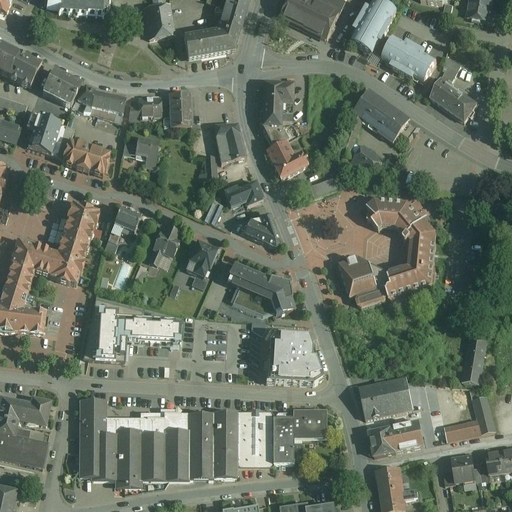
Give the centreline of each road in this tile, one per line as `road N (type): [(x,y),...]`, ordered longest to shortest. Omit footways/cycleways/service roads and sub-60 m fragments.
road 1 (residential): [(303,274),(0,160)]
road 2 (residential): [(71,385),(343,397)]
road 3 (residential): [(362,473),(100,511)]
road 4 (residential): [(0,31),(113,84),(248,72)]
road 5 (residential): [(248,72),(307,67),(354,76),(481,154)]
road 6 (residential): [(303,274),(254,153),(248,72)]
road 7 (residential): [(481,154),(509,0)]
road 8 (residential): [(511,441),(362,473)]
road 9 (residential): [(343,397),(303,274)]
road 10 (residential): [(71,385),(47,511)]
